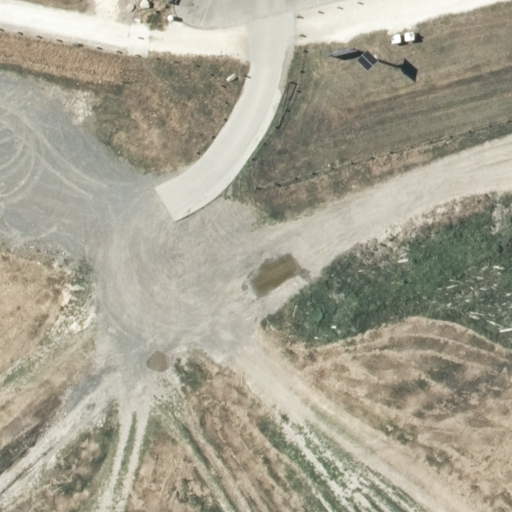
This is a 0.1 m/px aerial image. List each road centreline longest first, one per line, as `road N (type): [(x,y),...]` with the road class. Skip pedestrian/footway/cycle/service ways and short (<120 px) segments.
road 1 (track): [(0,509),(259,111),(279,0)]
road 2 (track): [(511,172),(426,192),(332,242),(253,244),(191,219),(0,110)]
